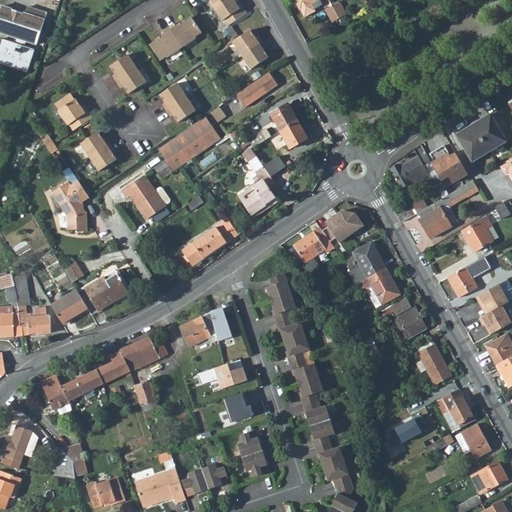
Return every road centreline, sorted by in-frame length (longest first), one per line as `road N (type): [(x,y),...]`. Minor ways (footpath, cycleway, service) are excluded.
road 1 (residential): [(228,267),(297,470),(286,493),(230,511)]
road 2 (residential): [(367,184),(511,439)]
road 3 (residential): [(0,397),(27,371),(163,309),(228,267)]
road 4 (residential): [(139,125),(109,113),(74,57),(165,0)]
road 5 (residential): [(268,0),(347,152)]
road 6 (residential): [(511,66),(372,159)]
road 7 (residential): [(228,267),(344,183)]
